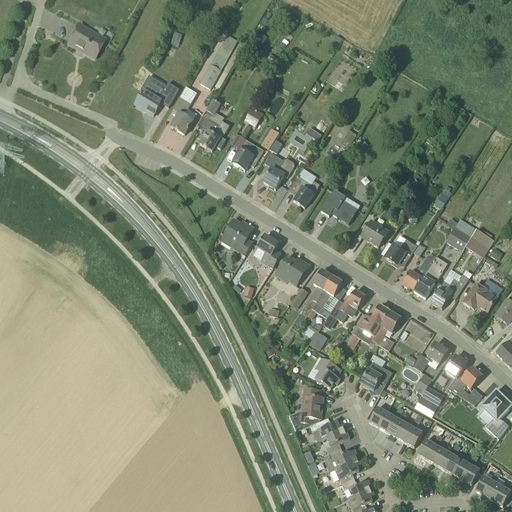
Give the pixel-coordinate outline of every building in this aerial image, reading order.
[(94,61),(99,52),(105,41),(78,27),(67,47),(94,61)] [(179,47),(182,36),(174,34),(171,45),(179,47)] [(267,39),(260,34),(256,41),(263,45),(267,39)] [(223,45),(210,67),(220,72),(238,43),(227,37),(223,45)] [(336,51),(339,46),(333,43),(330,48),(336,51)] [(210,91),(220,72),(210,67),(199,85),(210,91)] [(153,118),(158,110),(162,104),(169,108),(178,93),(167,86),(159,100),(144,91),(135,106),(146,112),(145,113),(153,118)] [(174,110),(180,113),(171,128),(184,137),(193,122),(184,117),(197,96),(186,90),(174,110)] [(203,118),(208,120),(202,130),(207,134),(200,146),(212,154),(215,148),(219,151),(224,143),(221,142),(229,128),(222,123),(220,127),(211,122),(221,106),(213,101),(203,118)] [(254,130),(262,117),(252,110),(244,124),(254,130)] [(357,137),(349,133),(341,146),(348,151),(357,137)] [(291,142),(301,148),(308,137),(303,134),(301,137),(296,134),(291,142)] [(318,143),(322,137),(316,134),(312,139),(318,143)] [(253,169),(260,159),(255,156),(253,159),(247,155),(252,147),(241,140),(236,149),(240,152),(237,158),(238,158),(233,166),(239,170),(238,171),(243,173),(243,172),(245,173),(247,169),(248,169),(249,168),(248,167),(249,166),(253,169)] [(363,154),(368,146),(358,140),(354,148),(363,154)] [(275,142),(270,152),(276,156),(282,147),(275,142)] [(284,163),(283,163),(271,156),(265,166),(272,170),(263,185),(275,192),(284,178),(287,180),(288,179),(287,179),(292,171),(283,166),(284,163)] [(293,203),(299,207),(304,211),(320,187),(314,183),(317,179),(307,173),(303,170),(289,191),(298,197),(293,203)] [(354,218),(360,208),(335,192),(321,214),(329,219),(332,214),(340,218),(338,220),(349,227),(353,220),(354,219),(354,218)] [(449,199),(449,198),(442,194),(434,207),(435,207),(441,211),(449,199)] [(453,232),(457,225),(450,220),(446,227),(453,232)] [(462,254),(463,253),(475,235),(477,231),(460,221),(444,247),(450,251),(452,248),(462,254)] [(221,243),(245,258),(253,245),(247,242),(254,231),(246,226),(244,229),(233,222),(221,243)] [(378,250),(389,233),(372,223),(363,236),(370,240),(368,244),(378,250)] [(476,250),(485,256),(492,246),(475,235),(463,253),(468,256),(470,252),(473,254),(476,250)] [(405,256),(410,259),(413,255),(419,245),(416,244),(414,247),(399,237),(385,260),(397,268),(405,256)] [(260,264),(273,271),(281,259),(274,255),(279,246),(265,238),(257,251),(265,256),(260,264)] [(425,249),(419,245),(413,255),(419,258),(425,249)] [(489,257),(498,263),(503,256),(494,250),(489,257)] [(422,280),(424,278),(432,266),(436,259),(432,256),(427,258),(420,269),(419,269),(415,275),(410,272),(405,281),(406,281),(402,286),(414,294),(422,280)] [(286,285),(288,284),(295,289),(310,268),(302,262),(300,266),(287,257),(274,277),(286,285)] [(435,285),(443,273),(432,266),(424,278),(422,280),(414,294),(425,301),(435,285)] [(463,277),(469,281),(472,276),(466,272),(463,277)] [(313,287),(316,289),(309,301),(310,301),(301,316),(306,320),(307,319),(310,314),(312,312),(316,305),(332,279),(322,273),(313,287)] [(458,298),(469,281),(463,277),(458,284),(454,281),(450,287),(444,283),(430,304),(442,311),(453,295),(458,298)] [(343,285),(332,279),(316,305),(312,312),(317,315),(322,318),(326,321),(330,317),(339,303),(346,292),(341,289),(343,285)] [(476,309),(487,316),(497,300),(499,301),(504,293),(489,284),(484,291),(476,286),(463,305),(474,312),(476,309)] [(244,297),(245,297),(250,299),(252,299),(254,292),(246,290),(244,297)] [(308,295),(301,290),(289,307),(296,311),(308,295)] [(343,305),(339,303),(330,317),(335,320),(337,318),(343,322),(347,316),(348,316),(352,309),(357,313),(366,299),(364,298),(364,297),(361,295),(360,296),(355,293),(351,299),(348,297),(343,305)] [(510,329),(511,325),(511,295),(507,302),(496,319),(510,329)] [(358,329),(374,339),(390,314),(379,308),(371,320),(366,317),(358,329)] [(279,313),(270,310),(268,317),(278,320),(279,313)] [(312,322),(317,315),(312,312),(310,314),(307,319),(312,322)] [(401,322),(390,314),(374,339),(372,343),(379,347),(389,353),(394,344),(384,338),(387,333),(392,337),(401,322)] [(289,328),(281,339),(287,343),(295,332),(289,328)] [(308,328),(305,334),(311,338),(315,332),(308,328)] [(328,340),(317,334),(310,347),(320,353),(328,340)] [(346,347),(353,351),(360,340),(353,336),(346,347)] [(511,338),(507,343),(496,355),(510,369),(511,367),(511,338)] [(276,342),(272,348),(278,351),(281,346),(281,345),(276,342)] [(436,345),(425,360),(421,356),(413,369),(422,374),(429,363),(431,364),(433,362),(439,367),(448,353),(436,345)] [(274,355),(270,348),(263,352),(268,359),(274,355)] [(412,368),(416,361),(408,356),(404,362),(412,368)] [(448,391),(452,393),(461,383),(457,381),(467,366),(455,358),(445,373),(455,380),(448,391)] [(321,361),(315,372),(320,374),(315,382),(331,391),(334,385),(337,387),(340,382),(337,380),(342,373),(321,361)] [(361,386),(373,394),(380,383),(386,387),(393,375),(380,368),(378,371),(372,367),(361,386)] [(482,398),(480,397),(474,391),(469,397),(465,393),(464,394),(462,392),(466,387),(471,392),(483,379),(472,370),(461,383),(452,393),(474,408),(482,398)] [(433,382),(425,377),(415,392),(423,397),(428,389),(433,382)] [(439,408),(444,399),(428,389),(423,397),(422,398),(439,408)] [(320,393),(304,391),(301,412),(289,417),(296,434),(310,428),(320,424),(320,421),(321,421),(324,400),(319,399),(320,393)] [(508,429),(509,428),(500,420),(509,411),(511,408),(508,405),(505,408),(502,405),(504,404),(504,403),(504,402),(504,401),(498,395),(496,394),(493,397),(485,406),(482,409),(494,420),(486,429),(499,442),(508,429)] [(435,414),(439,409),(422,398),(415,410),(426,416),(432,420),(435,414)] [(387,414),(378,409),(369,424),(378,429),(387,414)] [(387,434),(396,419),(393,418),(387,414),(378,429),(387,434)] [(398,421),(401,417),(396,414),(393,418),(396,419),(387,434),(396,439),(404,424),(398,421)] [(317,444),(322,442),(346,432),(343,426),(339,428),(337,423),(331,426),(328,420),(320,424),(310,428),(317,444)] [(405,444),(413,429),(411,428),(409,427),(404,424),(396,439),(405,444)] [(416,431),(418,427),(414,424),(411,428),(413,429),(405,444),(414,450),(423,435),(416,431)] [(326,451),(329,457),(341,451),(339,446),(350,441),(346,432),(322,442),(322,444),(327,442),(330,450),(326,451)] [(427,462),(435,447),(433,445),(426,441),(417,456),(427,462)] [(438,448),(440,444),(435,441),(433,445),(435,447),(427,462),(436,467),(444,452),(438,448)] [(325,463),(329,473),(330,474),(336,472),(359,462),(355,452),(343,457),(341,451),(329,457),(323,459),(325,463)] [(455,458),(458,454),(453,451),(451,456),(453,457),(445,472),(453,477),(462,462),(455,458)] [(445,472),(453,457),(451,456),(444,452),(436,467),(445,472)] [(473,468),(476,464),(471,461),(468,466),(471,467),(462,482),(472,487),(480,472),(473,468)] [(340,482),(342,487),(355,482),(352,476),(359,473),(357,468),(361,466),(359,462),(336,472),(330,474),(334,484),(340,482)] [(462,482),(471,467),(468,466),(462,462),(453,477),(462,482)] [(318,475),(314,465),(308,468),(312,477),(318,475)] [(496,485),(498,480),(493,477),(491,482),(493,483),(485,498),(493,503),(502,488),(496,485)] [(485,498),(493,483),(491,482),(484,478),(475,493),(485,498)] [(351,499),(347,501),(348,503),(372,493),(368,482),(357,487),(355,482),(342,487),(344,493),(348,492),(351,499)] [(503,508),(511,494),(502,488),(493,503),(503,508)] [(372,493),(348,503),(349,506),(350,505),(352,511),(367,511),(368,511),(366,507),(372,504),(370,499),(374,497),(372,493)]
